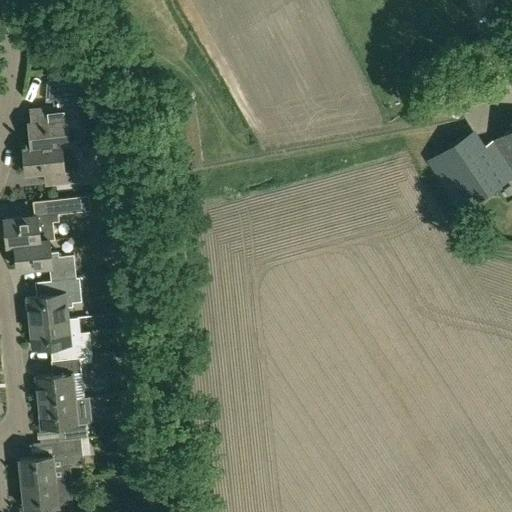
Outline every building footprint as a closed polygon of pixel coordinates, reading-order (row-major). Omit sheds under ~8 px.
[(117,72),(102,74),(103,81),(105,81),(106,88),(118,87),(117,72)] [(53,102),(53,107),(30,109),(32,121),(28,122),(30,147),(22,148),(69,143),(81,142),(75,88),(67,89),(65,75),(47,74),(46,101),(53,102)] [(462,210),(511,176),(511,127),(475,152),(464,135),(428,159),(462,210)] [(25,174),(44,172),(45,184),(77,181),(75,159),(63,161),(61,145),(69,144),(69,143),(22,148),(25,174)] [(60,220),(59,213),(90,210),(88,195),(56,198),(58,213),(4,218),(6,244),(56,239),(54,221),(60,220)] [(51,279),(54,279),(76,277),(73,254),(59,256),(58,251),(57,251),(56,239),(6,244),(14,244),(17,268),(49,265),(51,279)] [(56,293),(36,295),(28,296),(30,322),(69,318),(68,306),(72,306),(72,302),(81,301),(79,277),(76,277),(54,279),(56,293)] [(64,358),(80,357),(91,356),(88,331),(75,333),(75,329),(71,329),(69,318),(30,322),(33,347),(62,344),(64,358)] [(97,329),(96,318),(79,319),(79,330),(97,329)] [(80,357),(64,358),(55,359),(56,373),(36,375),(39,401),(84,397),(80,357)] [(63,439),(80,437),(88,436),(86,419),(89,417),(86,396),(84,397),(39,401),(41,427),(62,425),(63,439)] [(19,458),(22,484),(72,478),(71,465),(78,465),(82,463),(83,459),(80,437),(63,439),(57,440),(58,454),(19,458)] [(74,489),(72,478),(22,484),(24,509),(49,506),(49,511),(73,511),(71,491),(74,489)]
